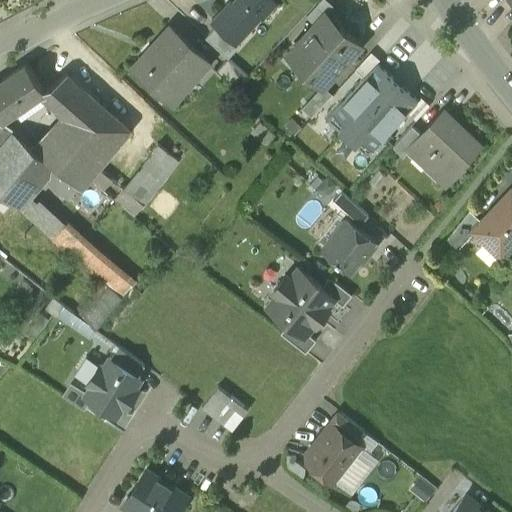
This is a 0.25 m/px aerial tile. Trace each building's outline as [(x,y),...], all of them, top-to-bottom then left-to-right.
[(275,0),(232,0),(227,7),(224,5),(211,19),(216,24),(235,41),(236,40),(261,13),(263,14),(276,0),(275,0)] [(325,11),(288,52),(289,54),(291,51),(308,66),(305,69),(322,84),(323,85),(323,84),(361,44),(339,24),(338,26),(325,14),(327,12),(325,11)] [(235,41),(216,24),(205,36),(227,57),(228,57),(240,43),(236,40),(235,41)] [(169,25),(132,65),(172,102),(209,61),(169,25)] [(363,77),(379,60),(370,52),(355,69),(363,77)] [(228,57),(227,57),(216,69),(237,89),(249,76),(228,57)] [(363,77),(326,117),(367,155),(419,97),(379,60),(363,77)] [(26,63),(0,80),(0,120),(45,91),(43,88),(26,63)] [(128,126),(66,72),(43,88),(45,91),(53,98),(50,101),(63,116),(106,152),(128,126)] [(322,84),(302,106),(311,115),(331,93),(332,92),(323,84),(323,85),(322,84)] [(480,143),(444,108),(421,132),(411,143),(412,145),(448,179),(463,164),(461,162),(480,143)] [(63,116),(34,147),(56,165),(78,185),(86,176),(95,165),(106,152),(63,116)] [(0,145),(1,146),(14,131),(0,120),(0,145)] [(412,123),(392,145),(403,154),(412,145),(411,143),(421,132),(412,123)] [(34,147),(14,131),(1,146),(0,146),(0,170),(30,196),(46,177),(56,165),(34,147)] [(157,143),(123,186),(123,187),(114,199),(134,215),(178,160),(157,143)] [(56,165),(46,177),(68,197),(78,185),(56,165)] [(123,187),(95,165),(86,176),(114,199),(123,187)] [(30,196),(0,170),(0,191),(20,208),(53,238),(65,222),(30,196)] [(368,213),(341,189),(333,198),(360,222),(368,213)] [(511,243),(511,189),(482,220),(473,228),(474,229),(501,255),(511,243)] [(469,208),(447,236),(458,246),(474,229),(473,228),(482,220),(469,208)] [(376,239),(349,218),(344,219),(339,226),(339,230),(332,238),(329,239),(323,246),(324,251),(349,271),(359,258),(362,260),(375,244),(373,242),(376,239)] [(133,282),(65,222),(53,238),(103,282),(78,314),(96,328),(133,282)] [(322,285),(298,267),(290,277),(285,273),(273,289),(278,292),(267,306),(288,322),(303,334),(306,331),(314,321),(316,323),(328,308),(326,306),(333,297),(335,295),(322,285)] [(352,293),(330,276),(322,285),(335,295),(333,297),(342,305),(352,293)] [(303,334),(288,322),(280,332),(305,351),(316,338),(306,331),(303,334)] [(144,364),(119,345),(111,358),(137,375),(144,364)] [(111,358),(109,356),(103,366),(99,364),(88,382),(91,384),(85,393),(116,413),(122,404),(125,406),(136,388),(133,386),(140,377),(137,375),(111,358)] [(247,408),(217,385),(201,406),(231,429),(247,408)] [(364,430),(341,412),(337,412),(331,420),(332,423),(334,425),(335,425),(356,441),(364,430)] [(356,441),(335,425),(334,425),(319,445),(317,443),(312,444),(306,452),(306,457),(336,480),(362,446),(356,441)] [(186,495),(146,468),(123,503),(129,507),(136,511),(180,511),(184,507),(182,501),(186,495)] [(488,511),(466,494),(451,511),(488,511)]
